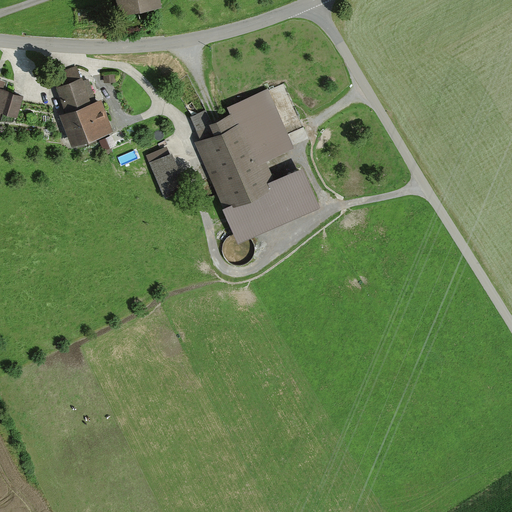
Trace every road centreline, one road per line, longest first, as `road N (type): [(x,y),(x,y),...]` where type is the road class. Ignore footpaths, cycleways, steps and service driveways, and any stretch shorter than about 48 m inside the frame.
road 1 (unclassified): [(511,325),(315,0)]
road 2 (unclassified): [(0,39),(159,43),(235,29),(312,0)]
